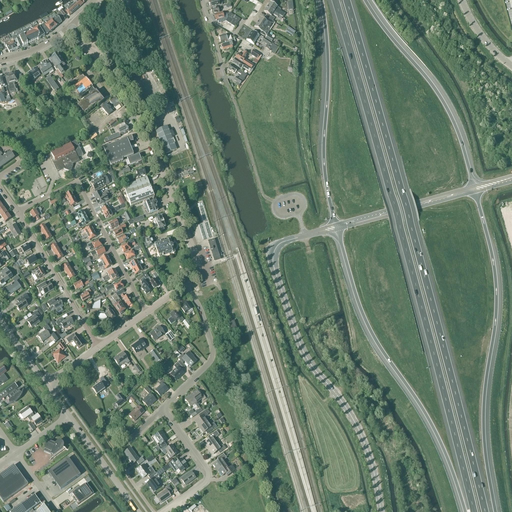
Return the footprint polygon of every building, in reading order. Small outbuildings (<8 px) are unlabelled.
[(72,6),(75,11),(80,7),(79,6),(82,3),(82,4),(85,2),(83,0),(80,0),(79,1),(79,0),(72,6)] [(219,4),(217,0),(210,0),(211,0),(211,2),(208,2),(210,8),(223,5),(224,4),(223,3),(222,3),(219,4)] [(267,8),(279,15),(283,18),(285,15),(279,11),(280,9),(274,6),(277,2),(273,0),(272,0),(270,3),(267,8)] [(75,11),(72,6),(70,4),(68,6),(69,7),(65,11),(69,16),(75,11)] [(212,15),(219,13),(218,11),(221,10),(221,7),(210,10),(212,15)] [(277,18),(279,15),(267,8),(264,13),(267,14),(265,17),(272,22),(274,19),(271,17),(272,14),(277,18)] [(218,23),(225,21),(228,18),(227,14),(223,15),(222,13),(214,15),(216,21),(217,22),(218,22),(218,23)] [(45,22),(47,25),(45,26),(50,32),(51,32),(52,31),(52,30),(61,22),(56,16),(49,23),(47,21),(45,22)] [(274,23),(272,22),(265,17),(263,20),(260,18),(257,23),(267,30),(267,29),(270,31),(272,26),(274,23)] [(254,28),(267,36),(270,31),(267,30),(257,23),(254,28)] [(39,28),(37,25),(32,28),(34,31),(33,31),(31,28),(18,35),(18,37),(12,39),(13,42),(14,42),(14,43),(17,50),(23,47),(27,45),(38,40),(44,36),(39,28)] [(39,28),(44,36),(50,32),(45,26),(44,25),(39,28)] [(288,28),(285,32),(292,36),(295,33),(288,28)] [(266,39),(264,37),(263,38),(259,36),(252,32),(246,41),(253,45),(255,42),(258,43),(261,40),(262,40),(261,41),(267,44),(269,41),(266,39)] [(226,37),(225,35),(218,37),(220,43),(230,40),(231,39),(230,36),(226,37)] [(13,42),(12,39),(4,43),(9,53),(17,50),(14,43),(14,42),(13,42)] [(221,45),(222,51),(232,48),(231,44),(235,43),(234,39),(231,39),(232,40),(225,42),(225,44),(221,45)] [(258,62),(262,56),(253,51),(250,55),(257,59),(256,60),(258,62)] [(242,63),(245,65),(251,69),(253,66),(244,60),(247,54),(244,52),(241,56),(238,54),(236,56),(235,58),(242,63)] [(65,73),(61,68),(65,65),(57,54),(52,57),(52,58),(49,60),(56,70),(57,69),(60,74),(61,76),(65,73)] [(245,65),(242,63),(235,59),(232,63),(238,68),(240,69),(241,67),(250,73),(252,70),(251,69),(245,65)] [(51,69),(46,61),(43,64),(42,63),(40,65),(41,65),(37,68),(42,75),(43,77),(45,76),(45,75),(48,73),(49,74),(53,71),(51,69)] [(296,69),(292,64),(287,67),(291,73),(296,69)] [(246,75),(230,65),(228,70),(234,74),(236,72),(238,73),(241,75),(238,79),(236,78),(234,81),(236,82),(235,84),(238,87),(242,82),(246,75)] [(41,75),(37,68),(33,70),(31,71),(31,72),(27,74),(32,81),(41,75)] [(14,90),(15,93),(18,92),(15,84),(14,84),(14,83),(18,82),(15,73),(9,74),(14,90)] [(15,93),(14,90),(9,74),(4,76),(10,95),(15,93)] [(81,74),(73,82),(68,85),(79,98),(87,91),(91,96),(77,106),(84,115),(96,105),(98,107),(104,102),(96,91),(95,92),(92,87),(85,79),(81,74)] [(45,79),(47,82),(51,87),(55,92),(58,90),(59,89),(49,77),(45,79)] [(108,107),(106,104),(101,108),(102,109),(100,111),(99,110),(89,119),(97,129),(110,118),(108,116),(112,112),(110,109),(108,107)] [(116,138),(120,137),(119,136),(129,131),(126,126),(117,131),(118,133),(115,135),(116,138)] [(165,154),(176,150),(167,127),(155,131),(165,154)] [(104,149),(103,149),(106,156),(110,166),(122,161),(122,160),(127,158),(127,159),(127,160),(130,166),(141,162),(139,156),(138,155),(136,156),(133,157),(133,156),(133,155),(128,143),(133,141),(131,138),(131,137),(121,141),(121,142),(114,144),(104,149)] [(83,155),(76,141),(58,150),(50,153),(50,154),(51,153),(53,159),(51,160),(57,172),(64,169),(64,170),(69,172),(69,171),(71,170),(73,166),(73,165),(79,161),(77,158),(83,155)] [(3,158),(1,156),(2,155),(0,151),(0,168),(14,158),(10,153),(3,158)] [(136,179),(138,179),(138,178),(146,175),(145,172),(144,170),(143,169),(135,172),(137,175),(134,176),(136,179)] [(95,191),(109,184),(105,176),(90,184),(95,191)] [(127,196),(150,188),(146,177),(136,181),(137,183),(123,188),(127,196)] [(144,202),(153,198),(154,198),(150,188),(127,196),(130,207),(144,202)] [(104,195),(103,193),(101,195),(99,191),(93,194),(96,200),(104,195)] [(71,198),(74,197),(71,192),(64,196),(66,200),(67,199),(68,201),(71,199),(71,198)] [(104,195),(96,200),(98,205),(108,200),(106,197),(105,195),(104,195)] [(71,199),(68,201),(71,207),(77,204),(74,197),(71,198),(71,199)] [(153,198),(144,202),(144,204),(146,203),(148,210),(145,211),(146,214),(149,213),(150,214),(158,211),(155,205),(157,204),(155,200),(154,200),(153,198)] [(103,215),(110,211),(108,207),(101,210),(103,215)] [(41,215),(40,212),(41,212),(41,211),(41,210),(40,209),(39,209),(38,209),(29,214),(33,220),(35,219),(36,221),(39,220),(37,217),(38,216),(41,215)] [(79,220),(86,216),(83,211),(74,216),(75,218),(78,217),(79,220)] [(110,211),(103,215),(106,219),(113,216),(110,211)] [(7,214),(1,218),(5,223),(11,219),(7,214)] [(86,216),(79,220),(81,223),(78,225),(80,228),(86,225),(85,224),(89,222),(86,216)] [(111,229),(118,226),(117,223),(120,221),(118,217),(115,219),(115,220),(108,224),(110,226),(109,227),(110,229),(111,229)] [(157,225),(163,223),(161,217),(155,219),(155,220),(152,221),(154,225),(157,224),(157,225)] [(163,223),(157,225),(154,226),(156,231),(158,230),(159,233),(164,231),(163,229),(165,228),(163,223)] [(9,236),(18,231),(15,225),(9,229),(11,233),(5,236),(6,238),(9,236)] [(43,235),(49,232),(48,230),(47,230),(44,225),(38,228),(43,235)] [(82,238),(93,232),(92,229),(92,228),(92,227),(91,227),(91,226),(84,230),(86,233),(81,235),(82,238)] [(115,237),(122,234),(121,231),(125,228),(124,226),(119,228),(119,229),(113,233),(114,234),(113,235),(114,237),(115,237)] [(9,236),(10,239),(13,237),(15,240),(21,236),(18,231),(9,236)] [(49,232),(43,235),(46,241),(51,238),(49,234),(50,233),(49,232)] [(93,232),(82,238),(83,239),(88,237),(89,240),(96,237),(96,236),(96,234),(95,234),(93,232)] [(122,243),(126,241),(125,238),(130,235),(129,233),(120,237),(120,238),(116,240),(117,242),(118,244),(119,244),(119,245),(122,243)] [(153,246),(150,237),(143,240),(146,248),(152,246),(152,247),(153,248),(154,248),(155,248),(159,259),(175,254),(169,240),(164,242),(164,241),(160,243),(153,246)] [(88,245),(87,245),(90,252),(94,249),(101,246),(101,244),(100,243),(99,240),(92,244),(91,243),(88,245)] [(123,253),(130,249),(128,246),(134,243),(133,240),(130,241),(127,243),(127,244),(121,248),(122,250),(122,251),(122,252),(123,252),(123,253)] [(214,243),(213,240),(209,241),(211,249),(210,249),(210,251),(212,251),(214,258),(215,262),(219,260),(218,257),(215,247),(217,246),(216,242),(214,243)] [(24,254),(30,250),(27,245),(21,248),(21,249),(17,250),(19,253),(22,251),(24,254)] [(54,255),(61,251),(60,249),(58,250),(55,245),(50,248),(54,255)] [(134,252),(141,249),(139,246),(135,249),(129,252),(124,255),(126,257),(125,258),(126,260),(127,260),(135,257),(132,252),(134,252)] [(98,257),(105,253),(105,252),(105,251),(104,250),(102,247),(95,251),(90,254),(92,256),(96,254),(98,257)] [(18,255),(14,250),(13,251),(9,253),(12,258),(18,255)] [(61,251),(54,255),(58,261),(63,258),(61,254),(62,253),(61,251)] [(98,267),(109,261),(108,259),(108,258),(108,256),(107,256),(106,255),(100,259),(101,263),(97,265),(98,267)] [(30,267),(37,262),(33,256),(26,261),(24,262),(26,265),(28,263),(30,267)] [(132,270),(140,266),(138,263),(142,260),(141,258),(129,264),(131,267),(130,268),(131,269),(132,269),(132,270)] [(109,261),(98,267),(99,268),(103,266),(105,269),(112,266),(112,265),(111,263),(110,263),(109,261)] [(66,275),(73,271),(71,269),(70,270),(67,265),(62,268),(66,275)] [(140,266),(132,270),(132,271),(133,273),(134,273),(135,275),(146,270),(145,267),(141,269),(140,266)] [(0,284),(1,285),(12,277),(6,269),(0,272),(2,275),(0,276),(0,284)] [(41,269),(31,274),(33,276),(35,275),(37,280),(45,275),(41,269)] [(103,281),(116,274),(115,272),(116,272),(115,270),(114,270),(114,269),(107,273),(108,276),(102,279),(103,281)] [(70,280),(75,277),(72,274),(74,273),(73,271),(66,275),(70,280)] [(144,278),(146,280),(147,280),(154,290),(157,287),(157,288),(159,286),(154,279),(151,282),(145,273),(142,275),(144,278)] [(116,274),(103,281),(104,282),(110,280),(111,282),(118,278),(118,277),(118,276),(117,276),(116,274)] [(9,296),(14,293),(14,292),(20,287),(16,282),(20,279),(18,277),(13,280),(14,283),(4,290),(9,296)] [(146,280),(144,278),(140,281),(141,284),(143,287),(142,288),(146,295),(152,291),(147,285),(148,284),(146,280)] [(82,285),(79,280),(75,283),(76,284),(73,286),(76,291),(78,289),(79,290),(83,287),(87,285),(89,288),(94,284),(92,281),(89,283),(88,282),(82,285)] [(123,286),(122,285),(122,284),(120,282),(113,286),(113,285),(105,289),(107,291),(114,288),(116,291),(123,288),(123,287),(123,286)] [(46,286),(44,283),(36,288),(39,293),(42,291),(44,295),(53,290),(50,284),(46,286)] [(83,302),(90,298),(88,295),(91,293),(89,291),(79,297),(83,302)] [(125,297),(123,294),(121,296),(123,299),(122,299),(126,304),(128,307),(133,305),(127,296),(125,297)] [(19,311),(28,306),(25,302),(29,300),(26,295),(20,299),(22,301),(16,306),(19,311)] [(118,302),(120,301),(116,295),(111,297),(114,301),(117,305),(114,307),(120,315),(125,311),(118,302)] [(100,309),(100,300),(94,304),(92,304),(92,309),(100,309)] [(55,303),(54,301),(47,304),(50,309),(53,307),(55,311),(63,306),(60,301),(55,303)] [(193,309),(188,303),(187,303),(186,303),(185,304),(183,306),(183,307),(181,309),(185,315),(193,309)] [(116,317),(112,312),(112,311),(108,306),(106,308),(108,311),(105,314),(105,315),(103,315),(103,314),(97,313),(97,314),(97,315),(97,316),(98,316),(98,317),(97,317),(98,318),(99,319),(100,319),(101,320),(102,320),(103,320),(104,320),(105,319),(106,319),(106,318),(107,317),(110,321),(116,317)] [(180,318),(175,311),(173,313),(173,312),(170,314),(170,315),(170,316),(166,318),(171,325),(178,320),(180,323),(183,321),(181,318),(180,318)] [(39,322),(37,319),(40,317),(36,312),(32,315),(33,318),(27,322),(31,328),(32,328),(31,328),(34,326),(34,327),(35,327),(37,325),(37,324),(39,322)] [(73,323),(70,318),(64,321),(62,319),(55,323),(57,326),(60,324),(64,329),(73,323)] [(187,329),(191,326),(186,320),(183,323),(187,329)] [(196,333),(201,330),(198,324),(193,327),(196,333)] [(42,342),(50,337),(48,333),(51,331),(47,326),(43,328),(45,331),(38,337),(42,342)] [(154,341),(164,334),(159,327),(153,331),(153,332),(149,334),(154,341)] [(170,342),(172,340),(175,338),(170,331),(167,333),(165,335),(170,342)] [(56,343),(61,339),(56,332),(51,336),(56,343)] [(76,337),(74,334),(66,340),(69,344),(71,342),(73,342),(78,349),(85,345),(78,335),(76,337)] [(139,352),(146,347),(141,340),(138,341),(139,342),(131,347),(136,354),(139,351),(139,352)] [(57,364),(60,362),(66,358),(61,352),(65,349),(62,343),(58,346),(61,349),(52,355),(56,361),(55,361),(57,364)] [(157,363),(161,360),(154,350),(150,353),(157,363)] [(127,364),(129,363),(127,359),(123,353),(113,359),(119,367),(125,363),(125,364),(127,364)] [(196,361),(192,357),(192,356),(189,353),(184,357),(182,355),(178,359),(182,364),(184,362),(190,368),(196,361)] [(181,376),(184,374),(181,371),(183,369),(177,363),(175,365),(178,368),(170,375),(176,381),(181,376)] [(96,395),(104,389),(103,387),(107,384),(102,377),(100,379),(101,383),(100,383),(92,389),(96,395)] [(160,397),(167,390),(164,387),(166,385),(163,381),(158,384),(160,386),(155,391),(160,397)] [(14,391),(18,388),(14,384),(0,394),(0,398),(1,400),(10,394),(11,396),(7,398),(11,404),(8,405),(12,404),(15,403),(18,401),(20,398),(22,395),(21,395),(18,391),(15,392),(14,391)] [(198,406),(198,405),(200,404),(198,402),(202,399),(203,401),(206,399),(202,394),(200,396),(197,391),(191,396),(198,406)] [(118,407),(126,401),(120,394),(116,397),(119,401),(115,404),(118,407)] [(152,404),(156,401),(150,395),(142,402),(148,408),(152,404)] [(138,407),(140,405),(137,401),(132,396),(130,398),(135,403),(138,407)] [(200,408),(198,405),(198,406),(191,396),(185,400),(190,408),(195,405),(198,409),(200,408)] [(134,422),(144,412),(138,407),(129,416),(134,422)] [(32,414),(28,408),(19,414),(24,420),(27,418),(30,421),(32,420),(36,426),(42,421),(37,415),(36,416),(34,412),(32,414)] [(208,415),(207,415),(205,411),(198,416),(200,418),(194,422),(199,428),(207,422),(204,418),(208,415)] [(8,430),(13,426),(9,422),(4,425),(8,430)] [(207,422),(199,428),(203,434),(209,429),(210,432),(216,428),(213,423),(210,426),(207,422)] [(157,445),(158,447),(155,449),(157,452),(160,450),(166,446),(164,442),(167,440),(163,435),(164,434),(162,431),(154,437),(159,443),(157,445)] [(208,450),(217,443),(214,439),(217,437),(216,436),(219,435),(218,433),(216,431),(208,437),(209,440),(204,444),(208,450)] [(56,444),(49,441),(47,443),(47,442),(47,443),(46,444),(45,445),(45,446),(44,448),(44,449),(44,450),(44,452),(50,455),(51,455),(55,456),(49,460),(50,460),(65,449),(67,450),(63,448),(64,447),(64,446),(64,445),(63,444),(63,443),(62,442),(61,442),(61,441),(60,441),(59,441),(58,442),(57,442),(56,443),(56,444)] [(217,443),(208,450),(212,455),(218,451),(219,454),(226,449),(223,445),(219,447),(217,443)] [(168,455),(165,457),(168,461),(171,458),(171,459),(178,454),(172,445),(168,448),(166,446),(160,450),(164,455),(167,453),(168,455)] [(139,460),(130,448),(124,453),(132,465),(136,462),(139,466),(144,462),(141,458),(139,460)] [(217,471),(226,465),(223,461),(226,459),(223,455),(217,459),(219,461),(213,465),(217,471)] [(178,461),(176,459),(169,464),(175,472),(178,469),(181,473),(187,468),(183,463),(184,462),(181,459),(178,461)] [(76,478),(64,461),(49,472),(52,477),(51,478),(55,483),(56,482),(61,489),(76,478)] [(149,478),(155,474),(151,467),(147,470),(144,465),(137,471),(143,479),(147,476),(149,478)] [(226,465),(217,471),(221,477),(225,474),(226,476),(228,475),(235,471),(232,467),(229,469),(226,465)] [(12,497),(4,487),(21,475),(14,466),(0,475),(0,498),(3,503),(12,497)] [(185,486),(195,479),(191,472),(181,480),(185,486)] [(155,474),(149,478),(149,479),(151,481),(147,484),(152,492),(160,487),(156,481),(160,478),(156,473),(155,474)] [(12,497),(28,485),(21,475),(4,487),(12,497)] [(77,506),(93,494),(86,484),(70,496),(77,506)] [(160,504),(171,496),(169,495),(172,493),(168,487),(165,489),(166,490),(156,498),(160,504)] [(10,511),(28,511),(29,511),(47,511),(43,506),(36,511),(34,511),(33,511),(32,509),(40,503),(34,495),(10,511)]
